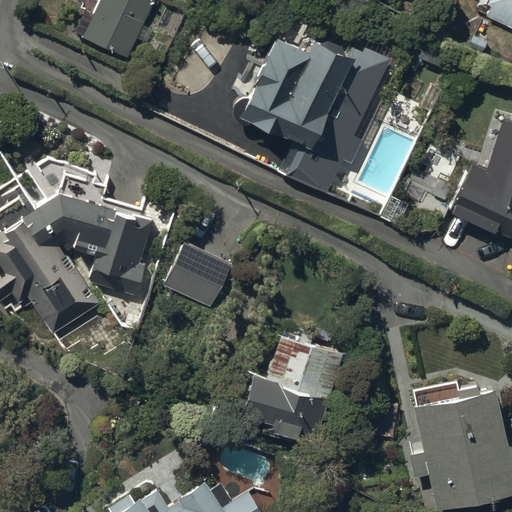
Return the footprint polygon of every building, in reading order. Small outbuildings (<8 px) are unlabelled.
[(85,12),(75,33),(129,59),(158,0),(101,0),(93,16),(85,12)] [(511,0),(492,0),(489,6),(511,17),(510,19),(511,20),(511,0)] [(354,133),(385,65),(356,52),(350,66),(311,49),(305,62),(293,56),(296,49),(278,41),(274,49),(273,48),(249,101),(243,100),(236,101),(233,108),(231,115),(233,125),(238,127),(239,126),(283,145),(282,147),(295,153),(283,179),(328,199),(343,165),(351,168),(362,142),(357,140),(359,135),(354,133)] [(467,165),(447,220),(492,237),(494,233),(511,240),(511,236),(511,127),(511,128),(500,123),(482,170),(467,165)] [(152,223),(131,215),(134,208),(116,201),(113,208),(102,203),(103,199),(104,198),(104,197),(104,196),(105,195),(106,194),(106,193),(106,192),(106,191),(107,191),(107,190),(107,189),(107,188),(108,187),(108,186),(108,185),(108,184),(108,183),(109,182),(109,181),(109,180),(109,179),(109,178),(109,177),(109,176),(109,175),(109,174),(109,173),(109,172),(109,171),(109,170),(109,169),(92,162),(88,172),(64,172),(48,167),(36,174),(43,185),(33,191),(40,202),(27,211),(18,198),(0,209),(0,306),(4,314),(10,310),(16,319),(18,317),(30,337),(45,328),(51,336),(97,308),(60,248),(39,235),(63,220),(78,224),(75,234),(108,244),(94,256),(90,271),(91,285),(133,301),(145,271),(135,267),(152,223)] [(230,255),(183,232),(160,277),(207,300),(230,255)] [(342,335),(279,315),(267,352),(252,347),(237,392),(272,403),(269,411),(295,419),(296,415),(314,421),(342,335)] [(511,438),(507,440),(493,379),(455,388),(454,381),(410,390),(424,450),(408,454),(413,478),(426,475),(435,511),(511,493),(511,468),(511,467),(511,466),(511,438)] [(391,432),(397,394),(363,389),(357,426),(391,432)] [(268,511),(269,511),(248,477),(232,486),(221,468),(211,474),(205,464),(175,482),(181,492),(170,499),(157,477),(142,486),(139,481),(134,484),(131,479),(108,492),(111,498),(107,500),(113,511),(268,511)]
